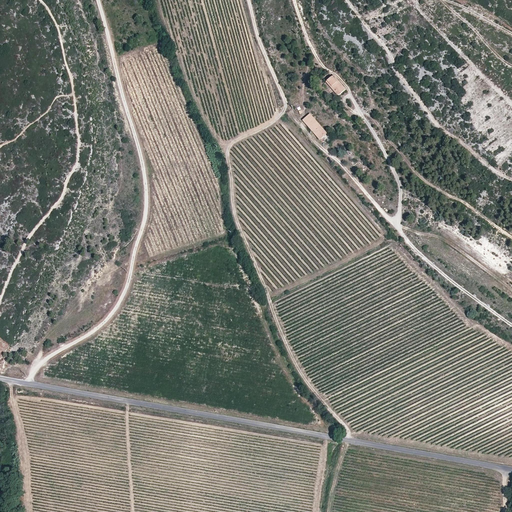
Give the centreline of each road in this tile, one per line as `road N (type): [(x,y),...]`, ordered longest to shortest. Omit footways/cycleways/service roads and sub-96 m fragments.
road 1 (tertiary): [(0,379),(511,470)]
road 2 (track): [(346,440),(293,365),(231,205),(224,150),(277,119),(284,105),(248,0)]
road 3 (track): [(97,0),(142,147),(148,202),(111,317),(41,362),(23,384)]
road 4 (track): [(511,324),(421,255),(284,105)]
road 5 (track): [(397,228),(398,181),(348,89),(319,62),(294,0)]
